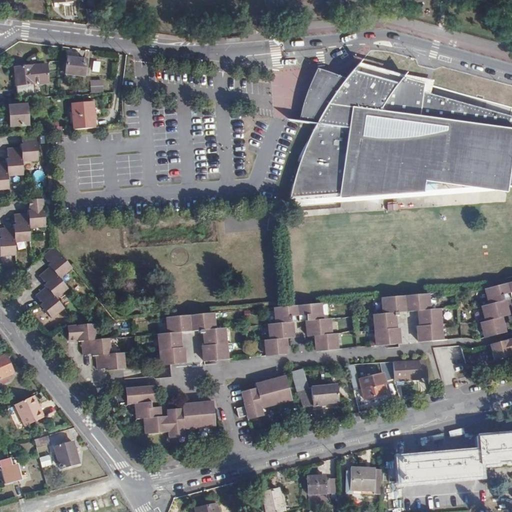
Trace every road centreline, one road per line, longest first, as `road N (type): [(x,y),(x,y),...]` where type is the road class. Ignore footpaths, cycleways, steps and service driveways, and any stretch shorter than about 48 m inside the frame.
road 1 (tertiary): [(511,71),(391,39),(215,57),(15,31)]
road 2 (tertiary): [(511,393),(132,488)]
road 3 (residential): [(160,382),(427,349)]
road 4 (tertiary): [(0,317),(74,412)]
